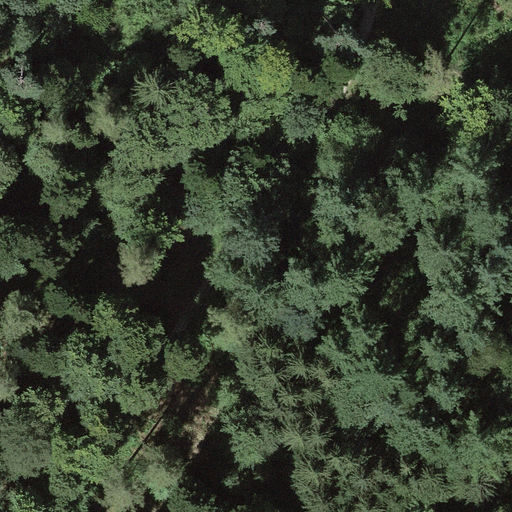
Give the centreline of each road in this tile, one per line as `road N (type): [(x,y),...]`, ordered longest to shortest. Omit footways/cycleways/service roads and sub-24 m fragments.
road 1 (track): [(59,511),(341,85),(374,0)]
road 2 (track): [(511,122),(341,85),(0,59)]
